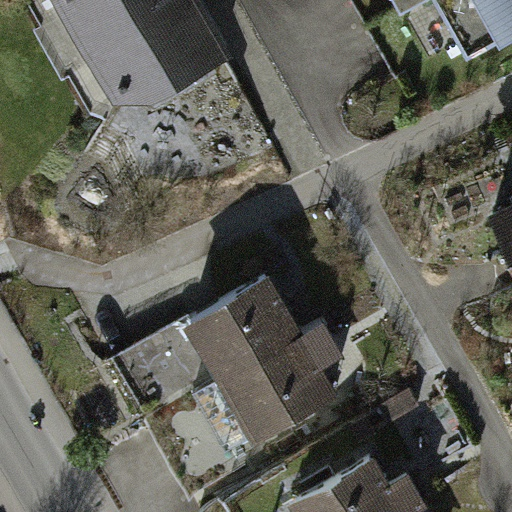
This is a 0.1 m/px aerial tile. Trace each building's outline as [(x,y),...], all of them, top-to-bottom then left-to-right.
[(211,0),(61,0),(116,99),(231,35),(211,0)] [(511,19),(511,0),(451,0),(475,41),(511,19)] [(511,248),(511,206),(496,214),(511,248)] [(220,369),(224,376),(301,333),(268,273),(115,358),(144,411),(220,369)] [(324,320),(301,333),(224,376),(258,436),(336,391),(320,363),(341,350),(324,320)] [(293,483),(311,511),(372,511),(418,484),(382,427),(293,483)] [(435,511),(418,484),(372,511),(435,511)]
